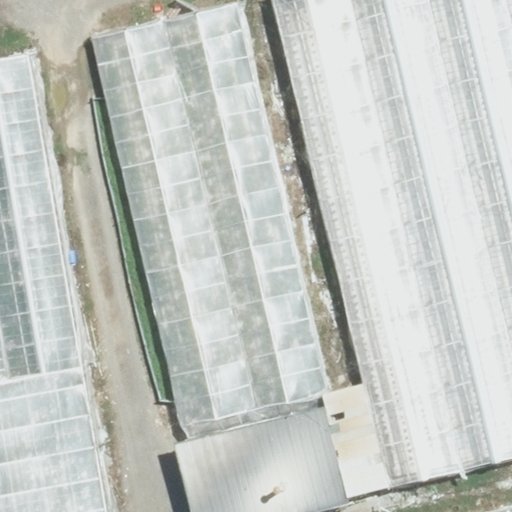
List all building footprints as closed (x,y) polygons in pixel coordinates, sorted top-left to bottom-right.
[(246,0),(97,0),(79,4),(175,426),(336,389),(246,0)] [(511,0),(265,0),(384,477),(511,445),(511,0)] [(119,511),(34,34),(0,40),(0,511),(119,511)] [(330,409),(181,442),(196,511),(275,511),(350,495),(330,409)] [(511,511),(511,494),(433,511),(511,511)]
